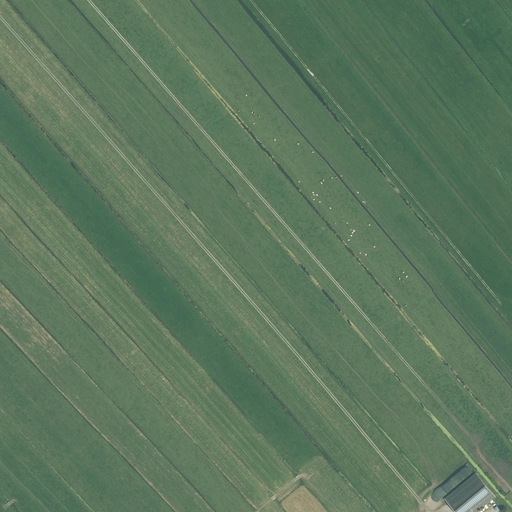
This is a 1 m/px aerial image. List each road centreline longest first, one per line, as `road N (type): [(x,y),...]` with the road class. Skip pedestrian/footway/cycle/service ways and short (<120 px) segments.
road 1 (track): [(433,500),(425,507),(0,16)]
road 2 (track): [(511,488),(88,0)]
road 3 (track): [(511,301),(499,301),(251,0)]
road 4 (track): [(511,97),(436,0)]
